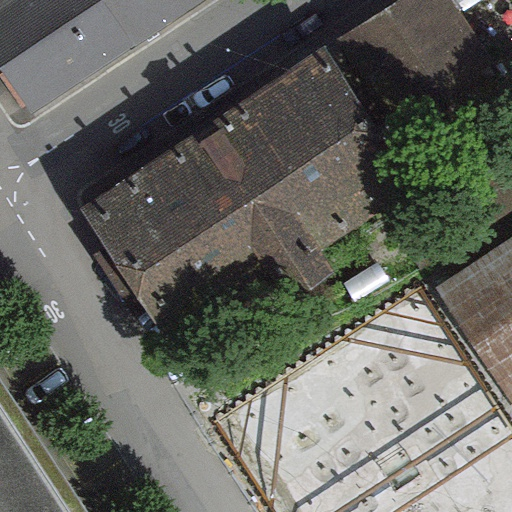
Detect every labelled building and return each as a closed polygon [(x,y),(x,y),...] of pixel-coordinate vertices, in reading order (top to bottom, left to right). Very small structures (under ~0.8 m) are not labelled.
[(0,0),(0,64),(32,113),(201,0),(0,0)] [(511,115),(511,69),(464,0),(400,0),(332,46),(420,177),(511,115)] [(332,46),(90,205),(177,337),(284,266),(420,177),(332,46)] [(511,224),(423,278),(511,424),(511,224)] [(91,511),(0,374),(0,511),(91,511)]
